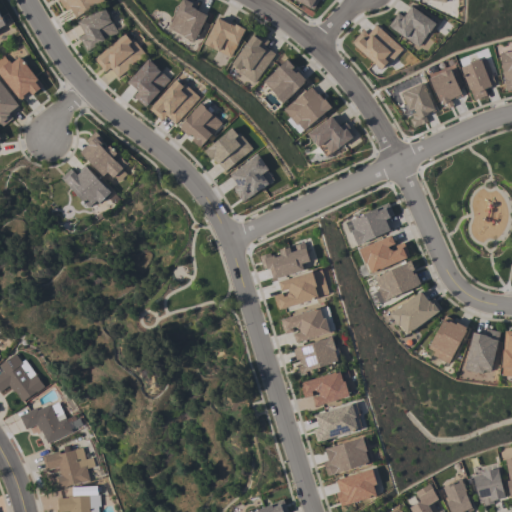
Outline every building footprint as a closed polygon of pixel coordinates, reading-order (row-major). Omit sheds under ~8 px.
[(103,0),(74,16),(70,8),(66,10),(65,7),(63,8),(58,0),(103,0)] [(197,1),(194,0),(178,0),(167,31),(195,40),(204,13),(194,10),(197,1)] [(294,0),(312,9),(316,0),(294,0)] [(103,6),(108,15),(107,16),(111,21),(118,32),(87,51),(79,37),(84,34),(83,33),(84,32),(77,21),(103,6)] [(403,16),(395,12),(386,28),(420,46),(433,20),(408,7),(403,16)] [(243,29),(215,16),(202,44),(229,57),(243,29)] [(400,49),(374,24),(366,34),(362,31),(350,43),(380,70),(400,49)] [(230,67),(256,82),(273,52),(263,47),(267,40),(251,30),(230,67)] [(117,76),(109,66),(104,71),(93,58),(96,55),(95,54),(122,32),(129,39),(131,37),(144,53),(117,76)] [(511,88),(506,89),(503,70),(501,70),(499,53),(503,52),(503,51),(511,49),(511,88)] [(0,75),(0,59),(4,56),(7,60),(8,59),(10,62),(19,55),(35,76),(36,76),(43,85),(39,88),(38,87),(31,94),(29,92),(21,99),(19,97),(18,98),(0,75)] [(495,83),(489,86),(488,85),(483,87),(485,94),(473,99),(469,88),(468,88),(463,75),(463,76),(460,69),(461,69),(459,65),(469,62),(468,60),(476,57),(477,59),(484,56),(495,83)] [(143,107),(168,79),(146,59),(126,82),(136,91),(131,96),(143,107)] [(305,81),(285,59),(261,81),(281,103),(305,81)] [(439,72),(449,67),(449,68),(461,94),(450,100),(452,105),(447,107),(444,102),(440,103),(428,77),(439,72)] [(160,120),(164,116),(173,124),(196,98),(174,78),(147,109),(160,120)] [(0,81),(17,104),(8,112),(13,118),(2,126),(0,122),(0,81)] [(434,110),(424,114),(427,121),(413,127),(409,118),(412,117),(411,114),(415,112),(413,106),(408,109),(401,92),(405,90),(405,89),(421,81),(424,87),(425,87),(426,89),(425,89),(434,110)] [(329,108),(311,85),(282,108),(301,131),(329,108)] [(220,123),(199,103),(177,127),(198,147),(220,123)] [(354,136),(344,122),(338,126),(331,115),(305,133),(317,150),(323,146),(328,154),(354,136)] [(203,151),(223,172),(250,147),(230,126),(203,151)] [(79,151),(87,143),(88,142),(86,140),(95,131),(102,138),(100,141),(101,142),(99,145),(104,149),(108,145),(111,147),(112,147),(113,148),(113,149),(116,152),(111,157),(114,160),(115,160),(116,160),(120,156),(128,164),(123,168),(122,167),(112,177),(106,171),(102,175),(79,151)] [(227,173),(234,184),(230,187),(239,201),(273,180),(257,155),(227,173)] [(105,187),(106,187),(110,191),(98,202),(96,199),(88,207),(69,186),(61,177),(71,168),(76,173),(85,165),(85,166),(105,187)] [(362,241),(362,242),(357,244),(350,230),(354,228),(349,219),(355,216),(354,215),(356,214),(357,216),(387,202),(393,214),(389,216),(386,217),(391,228),(389,229),(362,241)] [(370,272),(370,271),(368,272),(363,262),(364,261),(358,248),(390,234),(394,243),(387,245),(389,248),(391,249),(392,250),(396,248),(395,245),(403,241),(408,254),(405,256),(406,256),(370,272)] [(272,278),(269,267),(266,268),(266,267),(263,268),(259,255),(269,252),(270,255),(279,253),(278,249),(288,246),(290,251),(295,250),(293,244),(303,241),(308,260),(300,262),(302,269),(272,278)] [(386,299),(383,300),(378,289),(376,290),(370,278),(374,276),(373,276),(376,275),(375,274),(377,273),(378,274),(406,262),(406,261),(409,259),(413,269),(411,270),(412,273),(415,272),(419,283),(417,283),(417,284),(386,299)] [(280,308),(278,308),(277,305),(276,305),(273,295),(281,292),(282,296),(286,295),(286,293),(288,291),(287,288),(280,290),(277,281),(311,271),(311,272),(321,269),(328,292),(317,296),(317,297),(280,308)] [(406,334),(405,333),(402,335),(394,324),(396,323),(389,313),(420,290),(427,300),(428,299),(429,300),(433,297),(440,307),(438,309),(438,310),(406,334)] [(295,342),(292,333),(299,331),(298,328),(296,327),(294,326),(291,327),(293,331),(284,333),(283,329),(282,329),(280,323),(281,323),(280,319),(312,309),(312,308),(314,307),(314,308),(318,307),(319,308),(327,305),(334,329),(328,331),(329,331),(295,342)] [(465,326),(442,315),(425,352),(448,363),(465,326)] [(470,332),(463,368),(488,374),(498,331),(484,328),(483,335),(470,332)] [(511,330),(502,330),(500,376),(511,376),(511,330)] [(330,336),(334,347),(337,346),(341,359),(333,362),(334,363),(332,364),(331,362),(304,371),(299,373),(296,363),(299,363),(298,359),(295,359),(292,349),(294,348),(294,347),(330,336)] [(43,387),(36,392),(35,391),(21,401),(14,391),(12,392),(7,385),(0,391),(0,372),(2,371),(0,368),(0,363),(14,353),(20,362),(24,359),(43,387)] [(332,372),(332,371),(334,371),(338,370),(342,381),(343,380),(348,395),(314,405),(312,397),(319,394),(318,391),(316,391),(314,389),(311,390),(312,394),(304,397),(300,386),(301,386),(300,383),(302,382),(301,381),(332,372)] [(64,418),(75,413),(77,418),(78,418),(81,425),(73,428),(73,427),(70,429),(71,431),(46,443),(40,431),(39,431),(35,424),(25,429),(18,415),(35,408),(35,409),(36,408),(36,410),(49,404),(50,405),(57,402),(64,418)] [(351,403),(351,404),(355,403),(358,414),(357,414),(360,426),(356,428),(357,428),(353,429),(353,431),(352,431),(351,430),(319,441),(318,440),(316,440),(312,428),(317,426),(314,415),(351,403)] [(361,437),(365,450),(364,451),(368,462),(364,464),(363,465),(362,465),(331,474),(327,475),(322,460),(327,459),(324,448),(361,437)] [(84,459),(91,457),(94,466),(85,468),(89,481),(80,483),(79,482),(65,486),(66,487),(57,489),(54,477),(60,475),(58,467),(45,470),(41,455),(58,451),(59,453),(63,452),(62,446),(68,445),(69,451),(81,447),(84,459)] [(511,456),(503,458),(508,498),(511,497),(511,456)] [(371,467),(376,483),(372,484),(375,494),(351,502),(351,503),(340,507),(335,492),(338,491),(335,481),(337,480),(336,478),(371,467)] [(502,490),(504,497),(492,500),(493,502),(483,505),(482,501),(478,502),(472,475),(480,473),(479,472),(496,468),(502,490)] [(442,486),(452,482),(459,479),(460,481),(461,480),(465,490),(464,490),(472,511),(469,511),(449,511),(446,501),(448,500),(442,486)] [(411,511),(408,506),(418,500),(414,493),(428,484),(437,498),(427,504),(431,511),(411,511)] [(99,506),(97,506),(97,511),(57,511),(56,498),(67,498),(67,496),(71,496),(71,497),(98,495),(99,506)] [(247,511),(249,511),(248,509),(250,508),(251,510),(270,503),(271,504),(283,500),(288,511),(247,511)]
